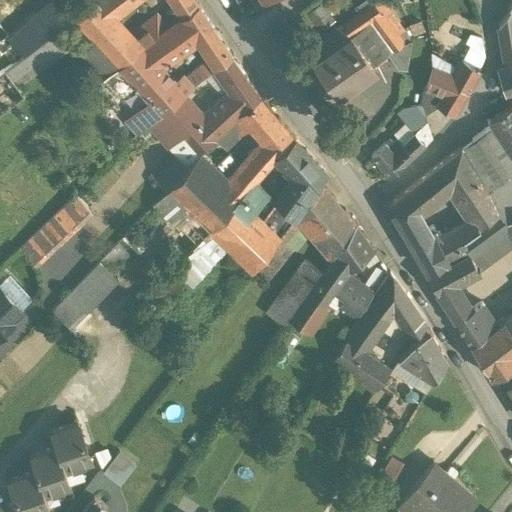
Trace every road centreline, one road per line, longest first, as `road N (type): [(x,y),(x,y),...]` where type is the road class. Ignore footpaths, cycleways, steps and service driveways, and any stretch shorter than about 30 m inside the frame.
road 1 (residential): [(367,209),(511,450)]
road 2 (residential): [(367,209),(480,114),(494,43),(476,0)]
road 3 (residential): [(242,42),(367,209)]
